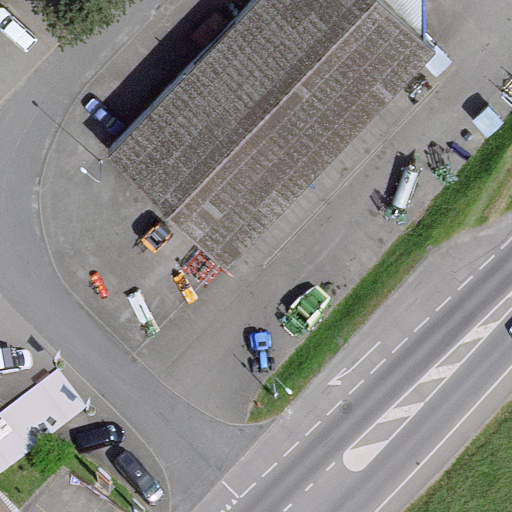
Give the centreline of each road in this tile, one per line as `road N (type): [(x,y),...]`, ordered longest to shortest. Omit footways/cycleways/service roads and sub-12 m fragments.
road 1 (residential): [(0,219),(22,283),(253,511)]
road 2 (primary): [(302,511),(511,291)]
road 3 (residential): [(135,0),(37,108),(6,151),(0,187)]
